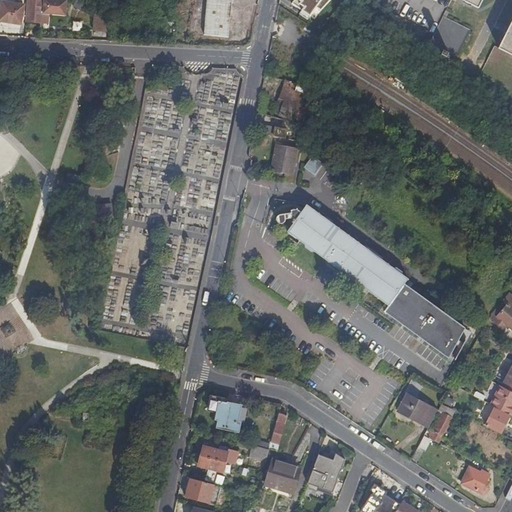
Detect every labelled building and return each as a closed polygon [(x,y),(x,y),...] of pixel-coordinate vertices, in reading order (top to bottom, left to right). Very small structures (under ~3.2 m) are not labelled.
[(65,16),(65,11),(55,4),(48,0),(28,0),(27,22),(48,23),(49,14),(65,16)] [(48,0),(55,4),(65,11),(66,1),(59,0),(48,0)] [(232,0),(208,0),(205,27),(229,30),(232,0)] [(24,5),(3,1),(0,19),(0,20),(21,24),(24,5)] [(447,17),(450,11),(447,10),(444,16),(430,42),(445,50),(443,53),(448,56),(450,52),(458,57),(471,29),(447,17)] [(511,20),(507,31),(497,50),(511,57),(511,20)] [(344,48),(338,45),(320,74),(326,78),(329,73),(342,52),(344,48)] [(511,97),(511,57),(497,50),(494,47),(479,77),(510,102),(511,97)] [(306,90),(284,83),(273,112),(277,113),(294,119),(302,98),(304,99),(306,90)] [(285,139),(294,141),(297,129),(288,128),(287,129),(266,125),(264,134),(285,138),(285,139)] [(298,148),(277,144),(271,170),(293,175),(298,148)] [(83,174),(71,172),(68,173),(67,177),(70,180),(81,183),(83,174)] [(93,222),(115,220),(113,204),(91,206),(93,222)] [(384,311),(449,358),(450,357),(455,361),(465,342),(459,338),(465,329),(404,284),(408,279),(307,205),(302,212),(297,209),(291,210),(291,212),(281,213),(278,214),(276,217),(276,218),(277,220),(278,221),(279,223),(282,223),(285,222),(286,219),(293,219),(294,220),(292,223),(294,223),(288,232),(388,306),(384,311)] [(511,295),(510,294),(503,301),(508,305),(501,312),(497,308),(490,316),(494,320),(493,321),(502,329),(506,324),(511,329),(511,295)] [(511,367),(502,386),(511,391),(511,367)] [(510,415),(511,409),(511,391),(502,386),(492,406),(510,415)] [(207,411),(215,413),(219,399),(219,397),(211,395),(207,411)] [(429,427),(437,411),(406,395),(398,411),(428,428),(429,427)] [(219,399),(215,413),(213,420),(216,421),(214,428),(237,434),(239,427),(235,426),(241,405),(219,399)] [(432,440),(438,443),(438,442),(441,437),(454,411),(443,406),(440,413),(432,429),(427,438),(432,440)] [(494,408),(485,426),(511,439),(511,430),(504,427),(510,416),(494,408)] [(286,416),(278,413),(269,449),(269,450),(269,451),(272,452),(272,450),(277,451),(286,416)] [(428,428),(424,436),(427,438),(432,429),(429,427),(428,428)] [(424,436),(417,449),(425,453),(432,440),(427,438),(424,436)] [(448,440),(441,437),(438,442),(445,446),(448,440)] [(265,462),(269,450),(252,445),(249,457),(265,462)] [(204,446),(201,456),(225,462),(232,464),(235,454),(204,446)] [(225,462),(201,456),(199,466),(208,469),(205,481),(214,483),(218,471),(222,472),(225,462)] [(331,462),(317,456),(306,486),(331,495),(342,463),(334,456),(331,462)] [(266,484),(292,491),(298,468),(282,464),(282,463),(272,460),(266,484)] [(489,475),(481,471),(480,473),(469,468),(461,484),(482,494),(486,493),(488,488),(487,485),(484,484),(486,481),(489,475)] [(189,499),(219,507),(224,487),(214,484),(214,486),(193,480),(189,499)] [(394,511),(400,504),(372,486),(368,492),(371,494),(361,510),(363,511),(394,511)] [(408,506),(401,502),(400,504),(394,511),(416,511),(412,509),(408,506)]
